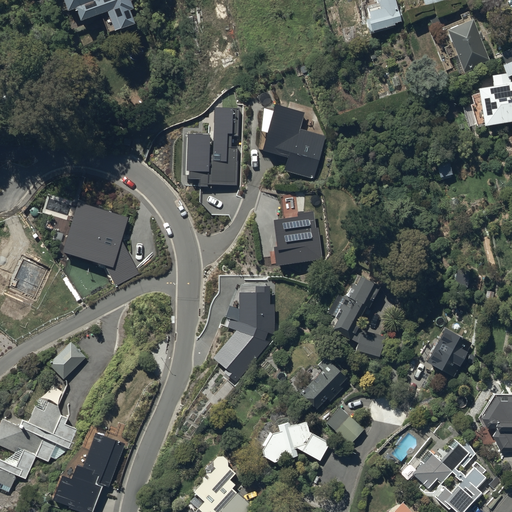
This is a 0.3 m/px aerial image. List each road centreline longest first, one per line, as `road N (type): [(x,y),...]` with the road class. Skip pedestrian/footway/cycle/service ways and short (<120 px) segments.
road 1 (residential): [(190,279),(169,203),(148,180),(84,156),(53,156),(0,176)]
road 2 (residential): [(131,511),(181,371),(190,279)]
road 3 (residential): [(190,279),(152,282),(0,368)]
